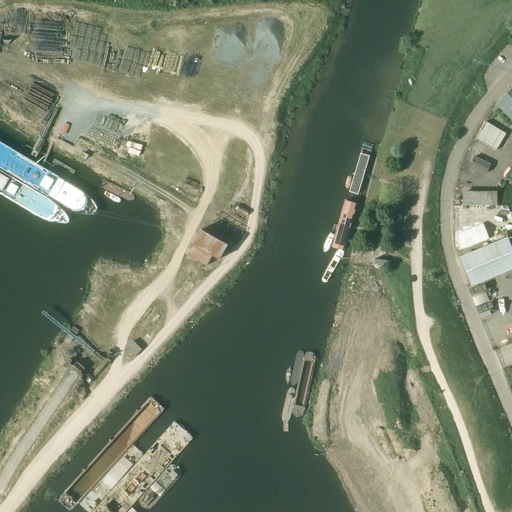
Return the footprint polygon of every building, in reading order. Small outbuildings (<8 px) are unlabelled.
[(29,70),(34,83),(40,81),(38,77),(43,75),(40,66),(29,70)] [(21,94),(33,94),(32,84),(24,84),(24,88),(21,88),(21,94)] [(511,88),(496,104),(503,111),(511,119),(511,88)] [(485,121),(476,139),(496,150),(506,132),(485,121)] [(357,200),(371,152),(362,149),(348,197),(357,200)] [(490,164),(483,161),(474,157),(470,166),(485,173),(490,164)] [(497,194),(496,194),(463,194),(463,206),(497,205),(497,194)] [(345,250),(357,203),(348,201),(334,246),(345,250)] [(216,213),(210,224),(217,227),(222,217),(216,213)] [(221,229),(238,237),(242,228),(226,220),(221,229)] [(482,225),(470,230),(461,233),(467,248),(488,239),(489,239),(484,224),(482,225)] [(228,245),(219,240),(201,230),(187,254),(207,266),(213,255),(220,259),(228,245)] [(511,235),(507,238),(469,254),(460,258),(471,286),(511,268),(511,249),(509,243),(511,242),(511,235)] [(475,305),(489,301),(487,293),(472,297),(475,305)] [(146,335),(157,330),(152,320),(142,325),(146,335)] [(125,348),(134,357),(142,349),(132,340),(125,348)]
